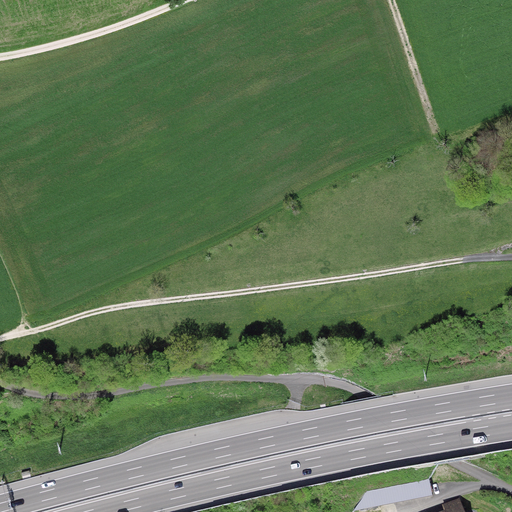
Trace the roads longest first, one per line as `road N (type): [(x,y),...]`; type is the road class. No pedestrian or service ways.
road 1 (residential): [(0,377),(54,395),(202,377),(330,381),(511,490)]
road 2 (motorway): [(511,396),(265,442),(0,507)]
road 3 (track): [(34,330),(115,307),(511,256)]
road 4 (motorway): [(102,511),(511,427)]
road 5 (track): [(182,0),(88,36),(0,57)]
